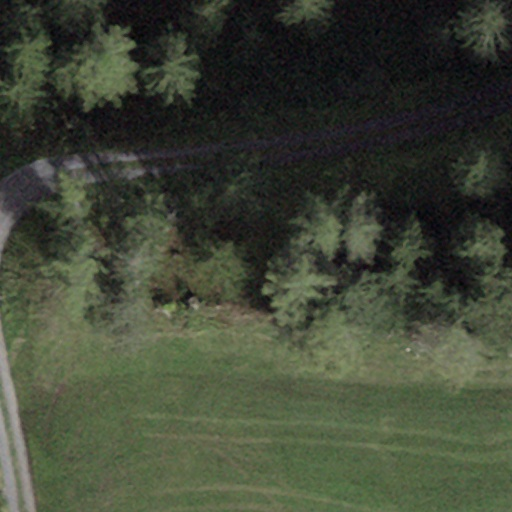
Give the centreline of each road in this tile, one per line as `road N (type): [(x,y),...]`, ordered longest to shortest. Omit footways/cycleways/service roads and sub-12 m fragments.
road 1 (track): [(511,87),(446,123),(115,160),(1,198),(0,212)]
road 2 (track): [(355,357),(511,360)]
road 3 (track): [(0,377),(20,511)]
